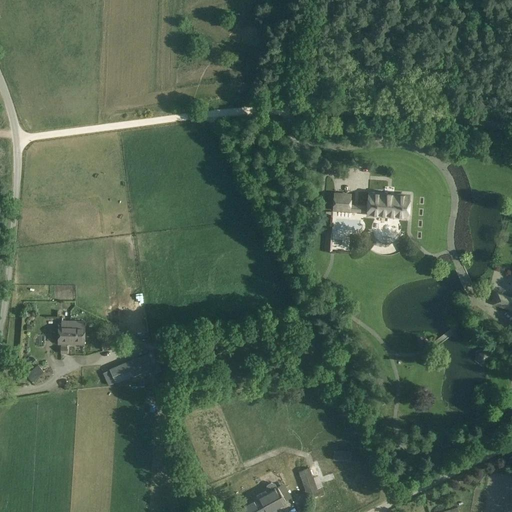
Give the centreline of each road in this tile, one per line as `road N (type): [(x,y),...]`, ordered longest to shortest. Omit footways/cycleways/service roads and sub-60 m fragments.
road 1 (track): [(511,131),(476,118),(348,108),(17,135)]
road 2 (unclassified): [(0,351),(18,164),(0,78)]
road 3 (unclassified): [(379,511),(511,444)]
